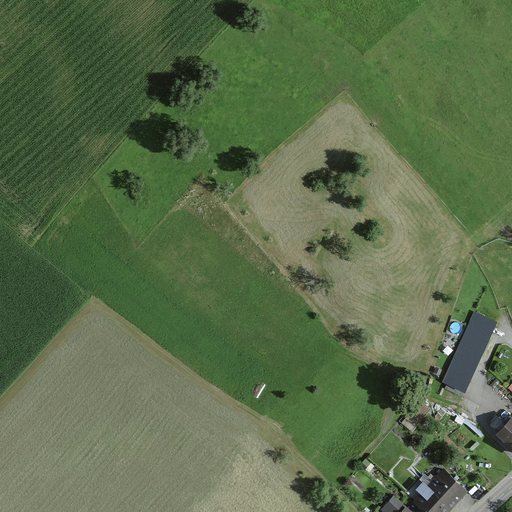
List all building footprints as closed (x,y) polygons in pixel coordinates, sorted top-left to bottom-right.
[(493,320),(470,311),(440,382),(462,392),(493,320)] [(511,415),(506,411),(493,426),(511,442),(511,415)] [(452,504),(465,488),(444,469),(430,484),(452,504)] [(429,511),(444,511),(452,504),(430,484),(416,500),(429,511)] [(395,497),(384,509),(387,511),(411,511),(408,509),(395,497)] [(429,511),(416,500),(408,509),(411,511),(429,511)]
